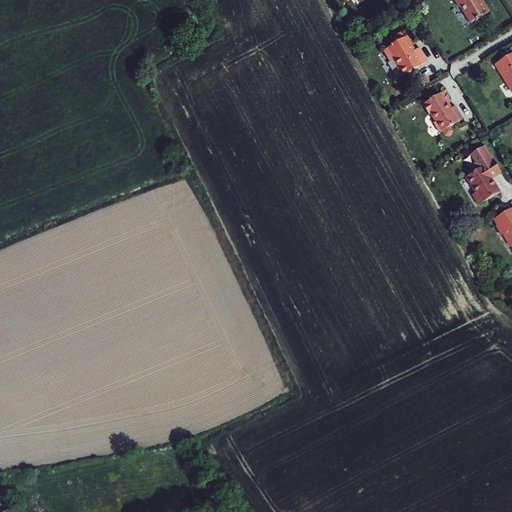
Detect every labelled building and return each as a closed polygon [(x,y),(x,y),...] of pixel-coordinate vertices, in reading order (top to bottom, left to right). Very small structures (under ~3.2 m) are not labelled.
[(456,0),(459,4),(460,3),(470,20),(489,9),(483,0),(456,0)] [(414,49),(409,42),(385,56),(392,67),(396,64),(401,73),(399,74),(404,82),(429,68),(420,54),(415,57),(411,51),(414,49)] [(511,54),(497,63),(499,67),(496,68),(504,82),(507,80),(511,87),(511,54)] [(450,107),(446,99),(448,98),(442,88),(422,100),(427,108),(429,107),(434,117),(431,118),(438,130),(461,117),(454,105),(450,107)] [(476,172),(465,178),(475,194),(472,196),(478,207),(499,194),(490,179),(501,173),(494,161),(492,162),(489,156),(480,161),(483,165),(475,170),(476,172)] [(511,208),(493,219),(509,247),(511,245),(511,208)]
